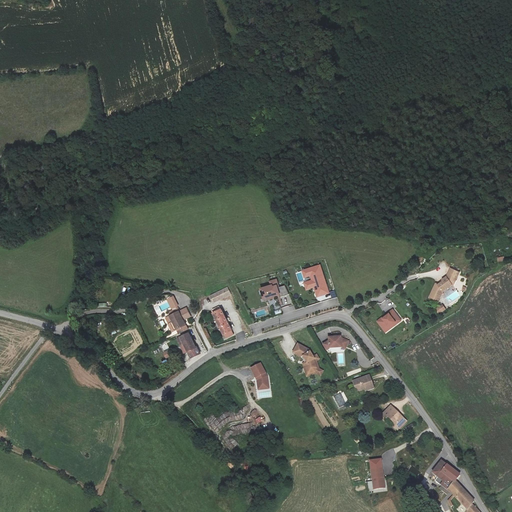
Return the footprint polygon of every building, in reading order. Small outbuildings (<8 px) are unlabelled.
[(320,265),(304,271),(306,277),(311,276),(312,281),(308,282),(309,287),(313,286),(314,288),(317,297),(329,294),(320,265)] [(453,286),(460,273),(451,268),(448,276),(442,280),(442,281),(438,284),(436,283),(430,296),(439,300),(442,292),(452,285),(453,286)] [(262,294),(264,300),(280,294),(281,297),(289,295),(285,286),(279,288),(276,280),(270,282),(271,286),(267,288),(268,292),(262,294)] [(308,282),(304,283),(306,290),(314,288),(313,286),(309,287),(308,282)] [(228,288),(213,295),(216,301),(231,294),(228,288)] [(169,300),(173,308),(178,305),(174,297),(169,300)] [(445,309),(442,305),(436,310),(439,314),(445,309)] [(215,313),(227,337),(235,333),(229,322),(231,320),(230,317),(227,318),(223,309),(222,309),(220,306),(214,309),(215,313)] [(269,306),(253,309),(254,317),(270,315),(269,306)] [(171,316),(179,334),(188,329),(183,318),(189,314),(187,309),(171,316)] [(392,312),(377,323),(385,334),(400,322),(392,312)] [(172,338),(179,334),(171,316),(167,318),(174,332),(170,334),(172,338)] [(184,343),(191,358),(200,354),(197,347),(196,347),(188,333),(180,336),(184,343)] [(326,352),(329,351),(342,350),(341,346),(347,348),(349,343),(342,341),(341,341),(341,339),(329,340),(329,343),(323,347),(326,352)] [(166,343),(160,346),(163,352),(169,349),(166,343)] [(297,345),(292,353),(301,358),(303,359),(306,364),(305,365),(304,365),(307,374),(313,373),(315,369),(312,360),(313,360),(312,358),(309,353),(308,354),(307,353),(308,351),(297,345)] [(303,359),(301,358),(304,363),(302,364),(305,378),(315,375),(319,377),(322,372),(318,370),(315,362),(318,360),(316,356),(312,358),(313,360),(312,360),(315,369),(313,373),(307,374),(304,365),(305,365),(306,364),(303,359)] [(266,376),(259,363),(250,368),(256,379),(257,389),(267,388),(266,376)] [(348,377),(362,371),(361,368),(346,373),(348,377)] [(376,390),(371,377),(355,383),(358,393),(366,391),(367,393),(376,390)] [(399,432),(407,425),(392,409),(383,418),(388,422),(389,420),(395,427),(395,428),(399,432)] [(216,419),(213,422),(210,418),(206,420),(213,432),(221,427),(216,419)] [(438,487),(439,488),(446,482),(440,475),(445,469),(439,464),(431,475),(440,484),(438,487)] [(369,470),(372,481),(367,482),(369,491),(386,487),(382,468),(369,470)] [(458,478),(445,469),(440,475),(446,482),(439,488),(443,491),(442,493),(449,500),(451,499),(458,490),(453,485),(458,478)] [(463,509),(465,511),(467,511),(471,508),(474,505),(458,490),(451,499),(453,501),(451,503),(460,511),(463,509)] [(421,511),(444,511),(431,501),(421,511)]
